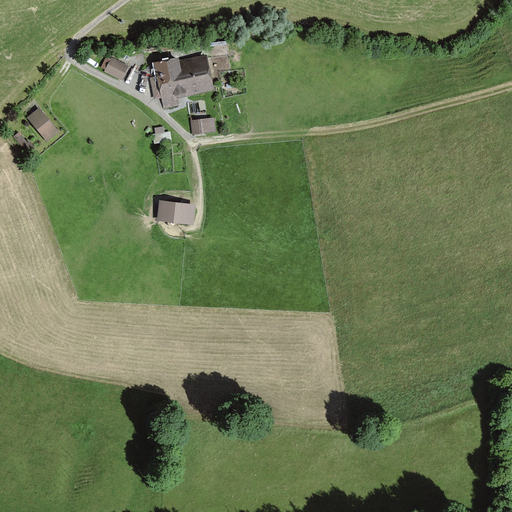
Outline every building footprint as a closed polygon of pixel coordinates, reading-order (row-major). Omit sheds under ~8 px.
[(111,59),(105,70),(120,77),(126,66),(111,59)] [(155,97),(162,96),(164,107),(177,104),(175,92),(185,90),(186,94),(212,88),(206,63),(199,64),(198,59),(188,61),(188,59),(177,62),(176,59),(155,64),(158,76),(151,78),(155,97)] [(37,116),(32,121),(44,136),(50,131),(37,116)] [(204,132),(203,120),(193,121),(194,133),(204,132)] [(17,132),(13,136),(22,147),(27,143),(17,132)] [(159,218),(192,222),(194,207),(161,203),(159,218)]
